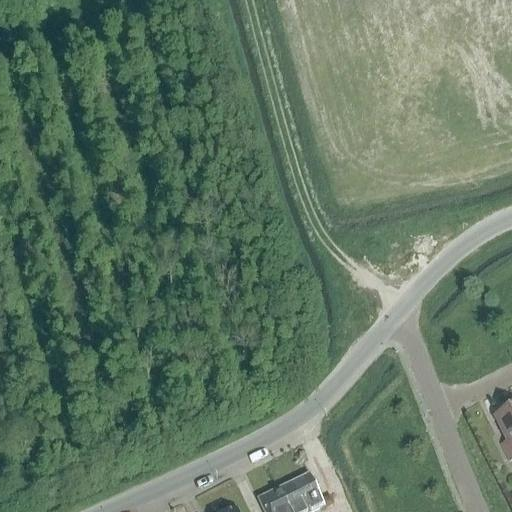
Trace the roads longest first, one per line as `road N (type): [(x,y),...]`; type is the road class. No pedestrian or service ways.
road 1 (unclassified): [(104,511),(298,416),(398,310)]
road 2 (track): [(398,310),(310,218),(247,0)]
road 3 (unclassified): [(398,310),(471,238),(511,216)]
